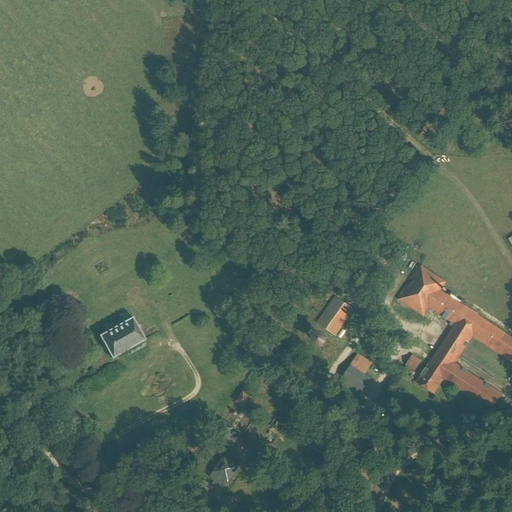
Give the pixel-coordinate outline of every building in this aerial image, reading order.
[(429,307),(454,323),(472,336),(511,360),(511,335),(501,329),(466,307),(468,303),(461,298),(458,302),(454,300),(457,296),(451,292),(448,296),(441,291),(447,282),(422,267),(400,302),(423,316),(429,307)] [(336,336),(354,311),(337,298),(319,325),(336,336)] [(100,336),(112,358),(145,340),(132,318),(100,336)] [(472,336),(454,323),(426,368),(416,384),(435,396),(444,381),(491,411),(502,393),(455,364),(472,336)] [(322,332),(318,332),(314,333),(311,336),(311,340),(312,344),(315,347),(319,348),(324,346),(327,343),(327,339),(326,334),(322,332)] [(356,402),(371,379),(365,376),(373,363),(359,354),(336,389),(356,402)] [(406,366),(415,371),(420,364),(411,358),(406,366)] [(244,408),(252,398),(244,391),(236,401),(244,408)] [(234,428),(223,420),(216,431),(230,440),(233,436),(230,433),(234,428)] [(224,456),(209,477),(224,487),(228,482),(239,467),(224,456)] [(199,476),(193,484),(203,491),(209,483),(199,476)] [(196,508),(200,502),(190,496),(187,501),(196,508)]
